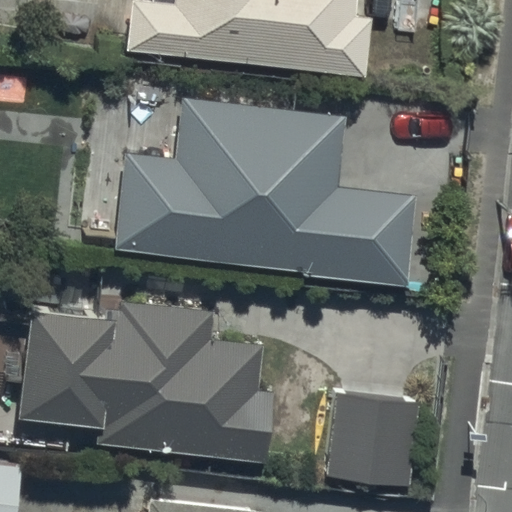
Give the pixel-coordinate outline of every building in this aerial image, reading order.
[(129,0),(126,32),(365,54),(369,0),(129,0)] [(119,162),(112,228),(307,248),(306,255),(408,265),(417,177),(336,169),(343,97),(181,81),(175,142),(105,135),(102,160),(119,162)] [(30,280),(19,389),(99,397),(96,426),(266,442),(273,369),(260,368),(264,324),(208,319),(211,290),(120,281),(119,289),(30,280)] [(324,378),(317,461),(409,469),(416,385),(324,378)] [(13,511),(19,449),(0,447),(0,511),(13,511)] [(260,511),(263,488),(150,477),(146,511),(260,511)]
